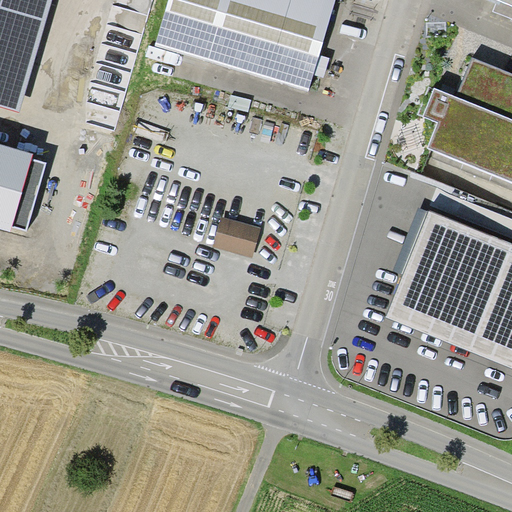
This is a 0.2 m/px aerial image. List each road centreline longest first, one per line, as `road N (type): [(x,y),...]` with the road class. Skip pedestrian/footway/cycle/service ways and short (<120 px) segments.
road 1 (residential): [(287,401),(407,0)]
road 2 (secondary): [(287,401),(0,330)]
road 3 (secondary): [(511,484),(287,401)]
